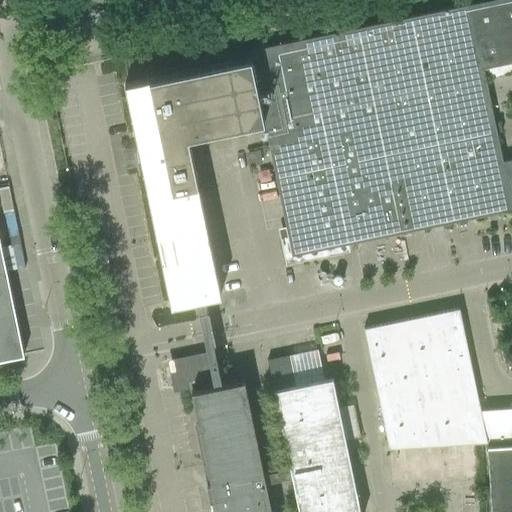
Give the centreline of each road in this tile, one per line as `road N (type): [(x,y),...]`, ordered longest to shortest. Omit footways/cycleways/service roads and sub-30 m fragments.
road 1 (unclassified): [(75,382),(11,64),(32,18),(95,0)]
road 2 (tertiary): [(102,511),(75,382)]
